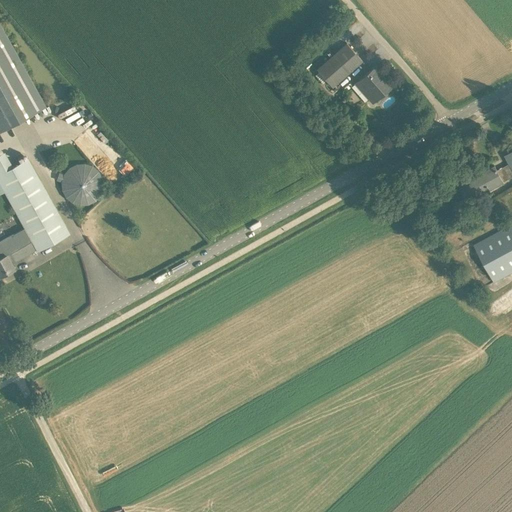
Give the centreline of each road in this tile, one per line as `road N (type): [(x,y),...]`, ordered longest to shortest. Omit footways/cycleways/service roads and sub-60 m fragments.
road 1 (tertiary): [(11,362),(450,121)]
road 2 (unclassified): [(87,511),(11,362)]
road 3 (unclassified): [(450,121),(344,0)]
